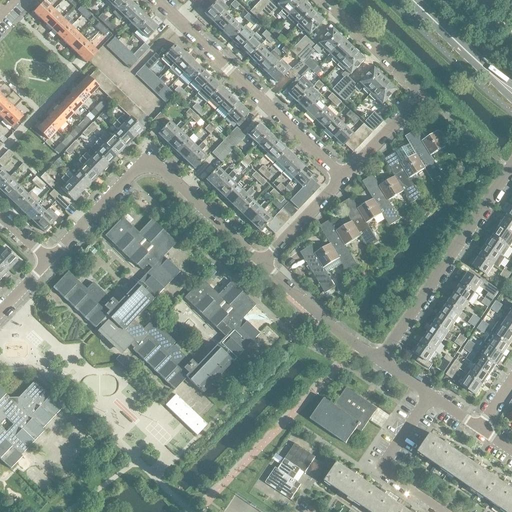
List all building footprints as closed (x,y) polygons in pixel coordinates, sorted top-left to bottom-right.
[(84,5),(89,9),(93,5),(89,0),(84,5)] [(128,0),(114,0),(111,4),(116,9),(113,13),(116,16),(130,1),(128,0)] [(205,14),(214,23),(224,12),(225,12),(228,8),(219,0),(218,0),(210,8),(209,7),(205,11),(206,12),(205,14)] [(261,0),(250,11),(256,17),(270,3),(266,0),(261,0)] [(289,16),(304,1),(302,0),(281,0),(277,5),(289,16)] [(468,0),(482,14),(495,0),(468,0)] [(34,13),(43,21),(54,10),(45,1),(34,13)] [(120,20),(123,16),(129,21),(140,10),(130,1),(116,16),(120,20)] [(240,5),(235,1),(230,5),(235,10),(240,5)] [(298,25),(313,9),(304,1),(289,16),(298,25)] [(276,9),(270,3),(256,17),(263,23),(276,9)] [(98,9),(93,5),(89,9),(94,14),(98,9)] [(77,10),(82,15),(86,10),(82,6),(77,10)] [(313,9),(298,25),(309,36),(324,20),(313,9)] [(43,21),(52,30),(62,18),(54,10),(43,21)] [(91,15),(86,10),(82,15),(87,19),(91,15)] [(140,10),(129,21),(138,30),(149,19),(140,10)] [(234,20),(225,12),(224,12),(214,23),(223,31),(234,20)] [(243,18),(248,23),(253,18),(248,14),(243,18)] [(102,22),(107,26),(111,22),(106,17),(102,22)] [(52,30),(60,38),(71,26),(62,18),(52,30)] [(253,27),(257,23),(253,18),(248,23),(253,27)] [(149,19),(138,30),(147,38),(158,27),(149,19)] [(223,31),(232,40),(242,29),(234,20),(223,31)] [(116,26),(111,22),(107,26),(112,31),(116,26)] [(95,27),(99,31),(103,27),(99,23),(95,27)] [(71,26),(60,38),(69,46),(80,35),(71,26)] [(104,36),(107,33),(108,32),(103,27),(99,31),(104,36)] [(276,28),(272,32),(275,36),(280,31),(276,28)] [(251,37),(242,29),(232,40),(236,44),(235,45),(239,49),(240,48),(241,48),(251,37)] [(301,60),(304,62),(315,51),(316,52),(321,47),(330,55),(344,40),(333,29),(315,47),(311,43),(297,56),(301,60)] [(266,40),(271,35),(266,31),(261,35),(266,40)] [(69,46),(78,54),(89,43),(80,35),(69,46)] [(271,44),(275,40),(271,35),(266,40),(271,44)] [(291,50),(297,56),(311,43),(304,36),(291,50)] [(123,45),(127,41),(122,37),(118,41),(120,43),(123,45)] [(260,46),(251,37),(241,48),(250,57),(260,46)] [(106,46),(112,52),(120,43),(118,41),(115,38),(106,46)] [(354,49),(344,40),(330,55),(339,64),(354,49)] [(89,43),(78,54),(87,63),(98,51),(89,43)] [(125,47),(123,45),(120,43),(112,52),(116,56),(125,47)] [(133,55),(138,59),(149,48),(144,44),(133,55)] [(174,64),(184,53),(175,44),(173,46),(172,45),(168,49),(169,50),(161,60),(170,68),(174,64)] [(250,57),(259,66),(270,55),(260,46),(250,57)] [(291,50),(286,46),(281,50),(286,55),(291,50)] [(116,56),(121,60),(129,51),(125,47),(116,56)] [(341,76),(343,78),(332,90),(339,96),(352,81),(348,77),(365,59),(354,49),(339,64),(346,70),(341,76)] [(133,55),(129,51),(121,60),(125,64),(133,55)] [(273,51),(270,55),(259,66),(258,67),(263,71),(264,70),(268,74),(282,60),(273,51)] [(193,62),(184,53),(174,64),(183,73),(193,62)] [(155,54),(144,66),(149,70),(160,58),(155,54)] [(129,68),(138,59),(133,55),(125,64),(129,68)] [(291,80),(295,76),(306,64),(304,62),(301,60),(292,69),(282,60),(268,74),(272,78),(271,79),(275,83),(276,82),(277,83),(285,74),(291,80)] [(193,62),(183,73),(192,81),(202,70),(193,62)] [(309,69),(310,69),(310,68),(306,64),(295,76),(299,80),(309,69)] [(140,79),(149,70),(144,66),(136,74),(140,79)] [(317,67),(313,72),(317,75),(321,71),(317,67)] [(363,87),(370,94),(385,78),(373,67),(356,85),(352,81),(339,96),(344,101),(356,89),(359,92),(363,87)] [(89,78),(94,82),(102,74),(97,69),(89,78)] [(140,79),(145,83),(153,74),(149,70),(140,79)] [(211,79),(202,70),(192,81),(192,82),(189,84),(198,92),(211,79)] [(94,82),(98,87),(107,78),(102,74),(94,82)] [(145,83),(149,87),(157,78),(153,74),(145,83)] [(88,76),(79,85),(90,96),(99,87),(98,87),(94,82),(89,78),(88,76)] [(98,87),(99,87),(103,91),(111,82),(107,78),(98,87)] [(149,87),(154,91),(162,82),(159,80),(157,78),(149,87)] [(396,89),(385,78),(370,94),(381,104),(396,89)] [(207,101),(210,98),(220,87),(211,79),(198,92),(207,101)] [(286,89),(290,93),(289,94),(298,103),(308,92),(312,88),(308,84),(304,88),(296,80),(286,89)] [(323,85),(318,81),(314,85),(319,90),(323,85)] [(103,91),(107,95),(115,86),(111,82),(103,91)] [(154,91),(158,96),(166,87),(163,84),(162,82),(154,91)] [(82,105),(90,96),(79,85),(71,94),(82,105)] [(120,90),(115,86),(107,95),(112,99),(120,90)] [(174,91),(179,95),(183,90),(179,86),(174,91)] [(174,94),(166,87),(158,96),(166,103),(174,94)] [(210,98),(219,107),(229,96),(228,95),(229,93),(225,89),(224,91),(220,87),(210,98)] [(190,96),(183,90),(179,95),(185,101),(190,96)] [(126,96),(122,92),(113,101),(118,105),(126,96)] [(317,100),(308,92),(298,103),(306,111),(317,100)] [(71,94),(62,103),(74,113),(82,105),(71,94)] [(332,103),(336,98),(332,94),(327,98),(332,103)] [(229,96),(219,107),(228,116),(238,104),(234,100),(235,99),(231,95),(229,96)] [(118,105),(122,109),(131,101),(126,96),(118,105)] [(336,98),(332,103),(337,107),(341,103),(336,98)] [(0,105),(0,116),(3,119),(14,108),(5,100),(0,105)] [(103,100),(98,104),(103,108),(107,104),(103,100)] [(306,111),(315,120),(326,109),(317,100),(306,111)] [(122,109),(127,114),(135,105),(131,101),(122,109)] [(62,103),(54,111),(66,122),(74,113),(62,103)] [(192,108),(197,112),(201,108),(196,103),(192,108)] [(103,108),(98,104),(94,109),(98,113),(103,108)] [(243,108),(238,104),(228,116),(239,126),(244,120),(243,118),(248,113),(246,112),(247,111),(244,107),(243,108)] [(105,110),(109,114),(114,109),(110,105),(105,110)] [(130,117),(131,118),(139,109),(135,105),(127,114),(131,117),(130,117)] [(23,116),(14,108),(3,119),(12,128),(23,116)] [(206,112),(201,108),(197,112),(201,117),(206,112)] [(139,109),(131,118),(135,122),(144,113),(139,109)] [(186,113),(191,118),(195,114),(190,109),(186,113)] [(335,117),(326,109),(315,120),(324,128),(335,117)] [(103,120),(109,114),(105,110),(99,116),(103,120)] [(54,111),(46,120),(57,131),(66,122),(54,111)] [(345,115),(350,120),(354,115),(350,111),(345,115)] [(160,112),(152,121),(156,125),(149,133),(154,138),(158,134),(159,135),(158,136),(162,140),(163,139),(167,143),(184,125),(181,121),(175,127),(160,112)] [(373,112),(369,117),(365,121),(374,130),(383,121),(373,112)] [(144,113),(135,122),(143,129),(142,130),(143,131),(152,121),(144,113)] [(197,123),(200,119),(195,114),(191,118),(197,123)] [(355,124),(359,120),(354,115),(350,120),(355,124)] [(86,125),(91,121),(86,117),(82,121),(86,125)] [(120,117),(117,121),(134,138),(138,134),(140,135),(143,131),(142,130),(143,129),(135,122),(131,118),(130,117),(125,123),(120,117)] [(344,126),(335,117),(324,128),(333,137),(344,126)] [(49,140),(57,131),(46,120),(37,129),(49,140)] [(82,121),(74,130),(78,134),(86,125),(82,121)] [(118,130),(113,135),(127,148),(131,144),(130,143),(134,138),(117,121),(113,125),(118,130)] [(212,121),(208,125),(214,130),(217,126),(212,121)] [(92,123),(87,128),(91,132),(96,127),(92,123)] [(258,144),(258,145),(269,133),(265,129),(266,128),(261,124),(260,125),(259,124),(257,127),(256,126),(254,128),(255,129),(253,127),(247,133),(254,141),(251,145),(254,148),(258,144)] [(363,124),(359,129),(367,137),(371,133),(363,124)] [(188,128),(184,125),(167,143),(172,147),(171,148),(175,152),(188,139),(183,134),(188,128)] [(205,129),(210,134),(214,130),(208,125),(205,129)] [(353,135),(344,126),(333,137),(342,146),(344,144),(350,138),(353,135)] [(86,137),(91,132),(87,128),(82,134),(86,137)] [(229,145),(241,132),(236,128),(225,140),(229,145)] [(363,142),(367,137),(359,129),(354,133),(363,142)] [(74,130),(65,139),(70,143),(78,134),(74,130)] [(233,149),(246,136),(241,132),(229,145),(233,149)] [(425,169),(432,181),(442,175),(431,156),(447,146),(441,137),(442,137),(440,133),(439,134),(438,132),(422,142),(423,144),(420,147),(411,133),(405,137),(410,144),(410,143),(425,169)] [(278,142),(269,133),(258,145),(267,153),(278,142)] [(354,133),(353,135),(350,138),(359,146),(363,142),(354,133)] [(103,136),(99,139),(117,156),(121,152),(122,153),(127,148),(113,135),(108,141),(103,136)] [(193,144),(188,139),(175,152),(180,157),(181,156),(185,160),(202,142),(199,138),(193,144)] [(353,152),(359,146),(350,138),(344,144),(353,152)] [(65,148),(70,143),(65,139),(61,144),(65,148)] [(101,148),(96,153),(110,166),(114,162),(113,161),(117,156),(99,139),(96,143),(101,148)] [(229,145),(225,140),(212,153),(217,157),(229,145)] [(75,141),(71,146),(74,150),(79,145),(75,141)] [(267,153),(276,162),(287,150),(283,146),(284,145),(279,141),(278,142),(267,153)] [(207,146),(202,142),(185,160),(189,164),(189,165),(193,169),(193,168),(194,169),(206,157),(201,152),(207,146)] [(384,159),(395,177),(404,192),(403,192),(410,204),(421,197),(410,178),(425,169),(410,143),(410,144),(394,153),(398,159),(394,161),(390,155),(384,159)] [(229,145),(217,157),(221,162),(233,149),(229,145)] [(74,150),(71,146),(65,152),(69,155),(74,150)] [(9,150),(0,159),(0,164),(2,166),(13,155),(9,150)] [(276,162),(285,170),(296,159),(295,158),(296,157),(291,153),(290,154),(287,150),(276,162)] [(110,166),(96,153),(91,158),(86,153),(82,157),(100,174),(104,170),(105,171),(110,166)] [(247,155),(244,159),(249,164),(253,161),(247,155)] [(84,166),(79,171),(92,184),(97,180),(96,179),(100,174),(82,157),(79,161),(84,166)] [(294,179),(305,168),(301,164),(302,163),(297,158),(296,159),(285,170),(294,179)] [(58,159),(53,164),(57,168),(62,162),(58,159)] [(240,163),(246,168),(249,164),(244,159),(240,163)] [(27,168),(23,164),(18,168),(23,173),(27,168)] [(258,171),(263,175),(267,171),(262,166),(258,171)] [(216,189),(233,171),(229,167),(223,173),(218,167),(206,180),(207,181),(206,182),(210,186),(211,185),(216,189)] [(314,176),(305,168),(294,179),(303,187),(303,188),(307,183),(311,179),(314,176)] [(0,187),(10,178),(0,169),(0,187)] [(68,171),(65,175),(83,192),(87,188),(88,189),(92,184),(79,171),(74,176),(68,171)] [(233,171),(216,189),(220,193),(219,194),(224,199),(236,185),(231,180),(236,175),(233,171)] [(271,175),(267,171),(263,175),(267,180),(271,175)] [(252,176),(257,181),(261,177),(255,172),(252,176)] [(56,184),(45,173),(41,177),(52,188),(56,184)] [(13,174),(10,178),(0,187),(0,189),(3,193),(2,194),(7,199),(19,186),(14,182),(17,178),(13,174)] [(78,197),(83,192),(65,175),(61,178),(67,184),(61,190),(73,202),(75,200),(76,201),(79,198),(78,197)] [(36,186),(41,181),(36,177),(32,181),(36,186)] [(266,182),(261,177),(257,181),(262,186),(266,182)] [(388,201),(403,192),(404,192),(395,177),(379,186),(381,189),(376,192),(368,179),(362,182),(373,200),(382,214),(389,226),(400,220),(388,201)] [(316,192),(320,187),(311,179),(307,183),(316,192)] [(45,186),(41,181),(36,186),(41,190),(45,186)] [(276,188),(281,192),(285,188),(280,183),(276,188)] [(303,187),(303,188),(312,196),(316,192),(307,183),(303,188),(303,187)] [(228,202),(233,206),(250,188),(247,185),(241,190),(236,185),(224,199),(227,203),(228,202)] [(19,186),(7,199),(12,203),(13,202),(17,206),(28,195),(27,195),(19,186)] [(241,216),(254,202),(249,197),(254,192),(250,188),(233,206),(237,210),(236,211),(241,216)] [(289,192),(285,188),(281,192),(285,197),(289,192)] [(307,200),(312,196),(303,188),(298,192),(307,200)] [(270,193),(275,198),(279,194),(273,189),(270,193)] [(53,199),(54,199),(58,195),(53,190),(47,197),(51,201),(53,199)] [(17,206),(26,215),(36,204),(40,200),(31,191),(27,195),(28,195),(17,206)] [(298,192),(294,196),(303,205),(307,200),(298,192)] [(284,199),(279,194),(275,198),(280,203),(284,199)] [(69,205),(58,195),(54,199),(65,210),(69,205)] [(299,209),(303,205),(294,196),(290,201),(299,209)] [(367,224),(382,214),(373,200),(365,204),(363,200),(354,205),(359,212),(355,214),(347,201),(341,204),(351,222),(352,222),(361,236),(361,237),(368,249),(378,243),(367,224)] [(254,202),(241,216),(245,219),(246,219),(251,223),(268,205),(264,202),(259,207),(254,202)] [(292,216),(297,212),(288,203),(283,208),(292,216)] [(46,212),(45,212),(36,204),(26,215),(35,223),(46,212)] [(270,221),(272,219),(267,214),(272,209),(268,205),(251,223),(255,227),(254,228),(258,232),(259,231),(260,232),(266,226),(270,221)] [(420,207),(417,211),(423,216),(427,212),(420,207)] [(49,208),(45,212),(46,212),(35,223),(44,232),(46,230),(47,231),(51,227),(50,226),(58,217),(49,208)] [(283,208),(279,212),(288,221),(292,216),(283,208)] [(279,212),(275,217),(283,225),(288,221),(279,212)] [(511,219),(507,216),(504,220),(502,219),(499,225),(500,226),(511,234),(511,219)] [(133,320),(133,319),(152,299),(153,300),(180,272),(164,256),(176,243),(152,220),(139,233),(122,217),(105,236),(136,266),(142,259),(152,268),(118,304),(117,305),(120,308),(133,320)] [(275,217),(272,219),(270,221),(279,230),(283,225),(275,217)] [(266,226),(275,234),(279,230),(270,221),(266,226)] [(352,222),(351,222),(336,231),(337,234),(333,236),(325,223),(320,226),(330,244),(331,244),(340,259),(339,259),(347,271),(357,265),(346,246),(361,237),(361,236),(352,222)] [(511,238),(511,234),(500,226),(493,236),(507,245),(511,238)] [(507,245),(493,236),(490,240),(489,239),(485,245),(500,255),(507,245)] [(324,268),(339,259),(340,259),(331,244),(330,244),(315,253),(311,246),(300,252),(309,266),(310,265),(312,270),(312,271),(325,293),(336,287),(324,268)] [(483,251),(480,256),(493,265),(494,265),(498,268),(505,258),(500,255),(485,245),(481,250),(483,251)] [(0,260),(9,269),(13,265),(14,266),(18,262),(17,261),(18,260),(5,248),(0,253),(0,260)] [(487,275),(493,265),(480,256),(477,260),(475,259),(472,264),(473,265),(473,266),(487,275)] [(0,277),(1,279),(6,274),(5,273),(9,269),(0,260),(0,277)] [(511,271),(506,268),(503,272),(510,276),(511,272),(511,271)] [(156,324),(152,320),(143,329),(133,319),(133,320),(120,308),(117,305),(118,304),(112,298),(110,300),(93,283),(86,290),(68,272),(53,288),(54,288),(54,287),(58,291),(57,291),(64,298),(65,297),(68,301),(67,301),(74,308),(75,307),(78,310),(78,311),(85,318),(85,317),(89,320),(88,321),(95,328),(99,323),(102,326),(100,328),(124,350),(126,348),(126,349),(130,345),(134,341),(137,344),(156,324)] [(507,280),(510,276),(503,272),(500,276),(507,280)] [(461,283),(475,293),(479,287),(489,293),(484,299),(491,304),(499,291),(483,280),(482,282),(468,273),(461,283)] [(187,377),(184,380),(187,384),(190,381),(202,392),(232,361),(232,362),(233,361),(232,360),(236,357),(236,358),(243,351),(242,350),(252,340),(252,341),(259,334),(243,318),(256,305),(231,282),(219,295),(202,279),(184,298),(216,328),(217,326),(227,335),(198,366),(192,360),(190,361),(189,360),(183,366),(188,371),(185,375),(187,377)] [(461,283),(454,293),(468,303),(475,293),(461,283)] [(447,303),(461,313),(468,303),(454,293),(447,303)] [(491,304),(484,299),(482,303),(488,307),(491,304)] [(496,301),(493,305),(500,310),(503,305),(496,301)] [(461,313),(447,303),(445,307),(443,306),(439,312),(455,323),(458,317),(463,320),(465,315),(461,313)] [(497,313),(500,310),(493,305),(491,309),(497,313)] [(448,332),(455,323),(439,312),(436,318),(437,318),(434,323),(448,332)] [(474,315),(471,319),(477,324),(480,319),(474,315)] [(502,325),(511,332),(511,317),(509,316),(502,325)] [(475,327),(477,324),(471,319),(468,323),(475,327)] [(483,321),(480,325),(486,330),(489,325),(483,321)] [(427,333),(441,342),(445,337),(449,340),(452,335),(448,333),(448,332),(434,323),(427,333)] [(498,323),(491,333),(509,345),(511,341),(511,332),(502,325),(498,323)] [(175,390),(184,380),(187,377),(185,375),(188,371),(183,366),(189,360),(173,344),(175,342),(156,324),(137,344),(134,341),(130,345),(134,348),(132,349),(133,350),(134,349),(137,352),(136,353),(143,360),(144,359),(148,362),(147,363),(154,370),(155,369),(158,372),(157,373),(164,380),(165,379),(169,382),(168,383),(175,390)] [(484,333),(486,330),(480,325),(477,329),(484,333)] [(434,352),(441,342),(427,333),(420,343),(434,352)] [(484,343),(503,355),(509,345),(491,333),(484,343)] [(460,335),(457,339),(464,343),(467,339),(460,335)] [(464,343),(457,339),(455,343),(461,347),(464,343)] [(469,341),(466,345),(473,349),(476,345),(469,341)] [(434,352),(420,343),(414,353),(419,357),(416,361),(429,369),(433,364),(428,361),(434,352)] [(503,355),(484,343),(478,352),(496,365),(499,360),(500,361),(504,356),(503,355)] [(470,353),(473,349),(466,345),(464,349),(470,353)] [(471,363),(489,375),(496,365),(478,352),(471,363)] [(447,355),(444,359),(450,363),(453,359),(447,355)] [(444,373),(450,363),(444,359),(437,369),(444,373)] [(456,361),(453,365),(459,369),(462,365),(456,361)] [(469,374),(468,375),(482,385),(489,375),(471,363),(465,371),(469,374)] [(459,369),(453,365),(446,375),(453,379),(459,369)] [(482,385),(468,375),(461,385),(476,395),(482,385)] [(0,458),(4,462),(3,462),(10,469),(22,456),(19,453),(22,450),(24,452),(23,451),(27,447),(27,448),(34,441),(33,440),(37,437),(37,438),(44,430),(42,428),(45,424),(46,425),(52,418),(51,418),(55,414),(56,415),(62,408),(50,396),(48,397),(45,394),(47,393),(38,384),(36,383),(32,383),(18,398),(9,398),(0,389),(0,458)] [(324,398),(310,419),(346,444),(357,429),(361,432),(377,410),(357,397),(358,395),(347,387),(335,405),(324,398)] [(175,393),(165,405),(196,435),(206,425),(207,423),(206,423),(201,418),(175,393)] [(444,443),(432,435),(431,434),(418,453),(448,473),(461,454),(448,446),(450,443),(445,440),(444,443)] [(285,458),(300,469),(305,472),(315,457),(295,443),(285,458)] [(461,454),(448,473),(477,493),(490,474),(478,466),(479,463),(475,460),(473,463),(461,454)] [(293,479),(300,469),(285,458),(278,468),(275,467),(265,482),(291,499),(301,484),(293,479)] [(325,481),(354,501),(367,482),(355,474),(356,471),(352,468),(350,471),(338,462),(325,481)] [(490,474),(477,493),(504,511),(507,511),(511,505),(511,489),(507,486),(509,483),(504,480),(503,483),(490,474)] [(354,501),(369,511),(390,511),(397,503),(384,494),(386,492),(381,489),(380,491),(367,482),(354,501)] [(390,511),(415,511),(411,509),(409,511),(397,503),(390,511)]
